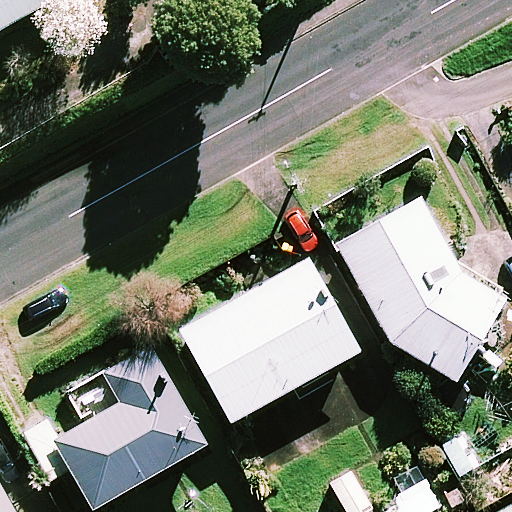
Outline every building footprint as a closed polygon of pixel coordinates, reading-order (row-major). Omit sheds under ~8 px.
[(0,0),(0,39),(69,0),(0,0)] [(439,246),(411,197),(333,241),(382,339),(443,376),(492,297),(439,246)] [(348,350),(300,260),(173,329),(221,418),(348,350)] [(194,443),(140,347),(63,391),(79,419),(53,434),(43,418),(20,430),(47,478),(64,468),(85,505),(194,443)] [(356,511),(366,507),(345,469),(321,482),(337,511),(356,511)] [(421,511),(434,506),(420,480),(382,500),(388,511),(421,511)] [(0,511),(8,511),(0,496),(0,511)] [(511,511),(511,502),(493,511),(511,511)]
